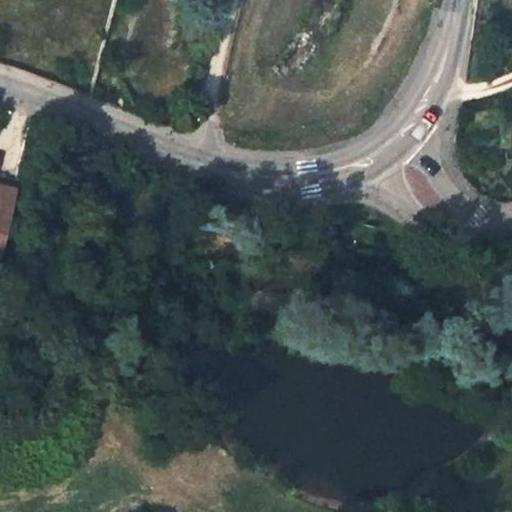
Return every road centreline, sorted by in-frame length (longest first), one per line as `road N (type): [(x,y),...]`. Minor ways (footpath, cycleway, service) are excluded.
road 1 (tertiary): [(361,164),(305,177),(196,159),(0,82)]
road 2 (track): [(196,159),(232,0)]
road 3 (tertiary): [(459,0),(445,71),(404,133)]
